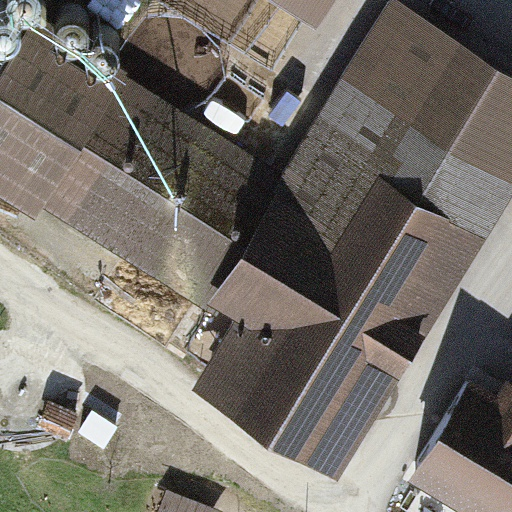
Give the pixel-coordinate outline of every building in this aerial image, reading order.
[(259,0),(308,30),(326,0),(259,0)] [(195,393),(341,481),(511,197),(511,74),(390,1),(284,176),(38,28),(0,91),(0,190),(233,330),(195,393)] [(30,227),(16,243),(37,261),(51,246),(30,227)] [(414,486),(457,511),(511,511),(511,383),(509,382),(498,400),(475,386),(414,486)] [(77,413),(50,405),(41,437),(68,444),(77,413)] [(209,511),(169,495),(161,511),(209,511)]
